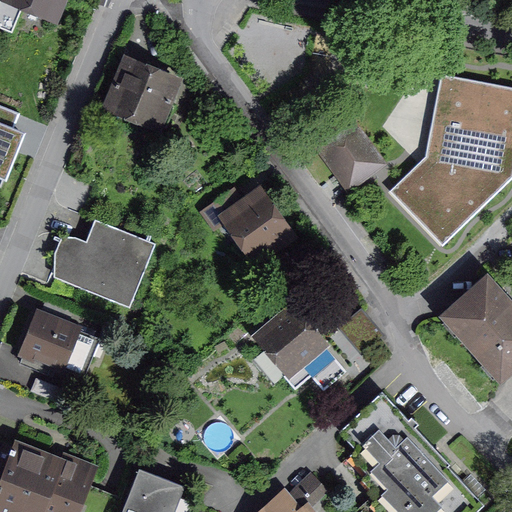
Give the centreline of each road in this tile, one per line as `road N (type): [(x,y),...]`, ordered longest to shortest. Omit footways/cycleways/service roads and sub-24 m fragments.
road 1 (residential): [(199,0),(205,56),(398,319),(406,354)]
road 2 (residential): [(0,294),(118,0)]
road 3 (residential): [(406,354),(241,511)]
road 4 (residential): [(406,354),(511,466)]
road 5 (residential): [(511,28),(365,0)]
